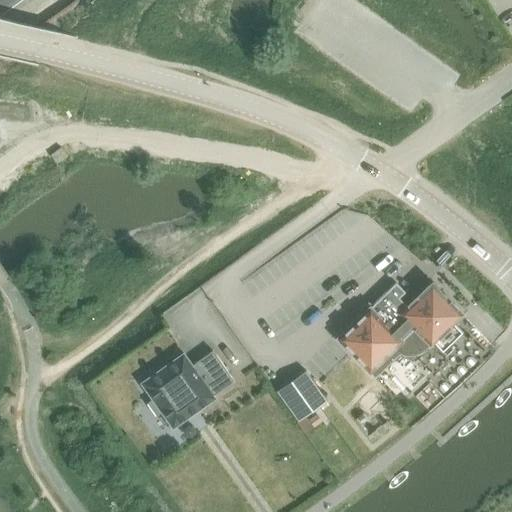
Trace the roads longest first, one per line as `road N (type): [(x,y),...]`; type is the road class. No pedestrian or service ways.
road 1 (tertiary): [(511,275),(380,170),(263,111),(0,38)]
road 2 (track): [(0,165),(46,136),(106,135),(214,146),(362,180)]
road 3 (unclassified): [(511,345),(407,444),(312,511)]
